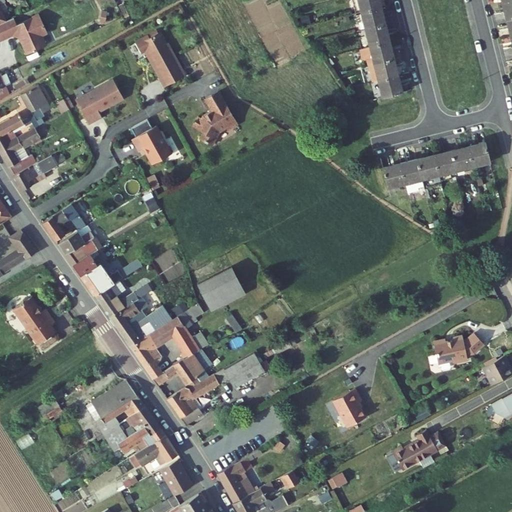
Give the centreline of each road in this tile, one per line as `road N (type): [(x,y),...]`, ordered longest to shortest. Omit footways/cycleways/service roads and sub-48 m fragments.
road 1 (residential): [(227,511),(48,249)]
road 2 (residential): [(26,216),(86,180),(110,132),(163,103)]
road 3 (residential): [(405,0),(437,127)]
